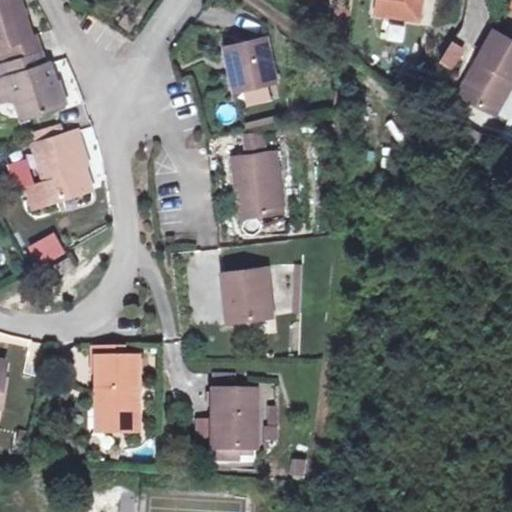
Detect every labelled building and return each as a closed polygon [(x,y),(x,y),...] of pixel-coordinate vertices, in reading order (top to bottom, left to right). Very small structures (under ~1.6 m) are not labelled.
[(8,44),(13,59),(41,50),(36,34),(32,36),(21,0),(0,0),(0,46),(1,46),(8,44)] [(379,0),(377,14),(420,21),(422,0),(379,0)] [(486,62),(467,97),(497,114),(511,86),(511,39),(495,30),(480,58),(486,62)] [(236,91),(277,82),(267,39),(226,48),(236,91)] [(1,46),(6,62),(13,59),(8,44),(1,46)] [(446,59),(457,65),(464,53),(453,47),(446,59)] [(18,99),(23,118),(64,105),(51,63),(46,65),(41,50),(13,59),(6,62),(10,74),(18,99)] [(467,97),(486,62),(480,58),(460,93),(467,97)] [(0,101),(1,105),(18,99),(10,74),(0,76),(0,101)] [(511,86),(497,114),(510,120),(511,117),(511,86)] [(48,130),(50,137),(62,134),(60,126),(48,130)] [(48,130),(37,133),(39,141),(50,137),(48,130)] [(241,217),(283,212),(276,153),(267,155),(264,132),(246,134),(249,157),(234,158),(241,217)] [(29,186),(34,206),(92,189),(75,133),(36,145),(41,162),(47,181),(30,186),(29,186)] [(25,167),(30,186),(47,181),(41,162),(25,167)] [(34,251),(42,264),(55,257),(47,243),(34,251)] [(42,264),(34,251),(24,256),(32,270),(42,264)] [(58,264),(63,273),(76,266),(70,257),(58,264)] [(229,321),(273,316),(268,269),(224,274),(229,321)] [(96,348),(96,359),(124,359),(123,348),(96,348)] [(48,356),(45,377),(71,378),(72,366),(66,356),(48,356)] [(104,390),(104,430),(139,430),(138,359),(124,359),(96,359),(97,390),(104,390)] [(216,374),(216,385),(238,385),(238,374),(216,374)] [(213,422),(213,448),(217,448),(254,449),(257,449),(258,391),(213,391),(213,422)] [(197,448),(213,448),(213,422),(198,422),(197,448)] [(254,449),(217,448),(217,460),(254,461),(254,449)] [(296,458),(294,475),(306,477),(309,460),(296,458)]
